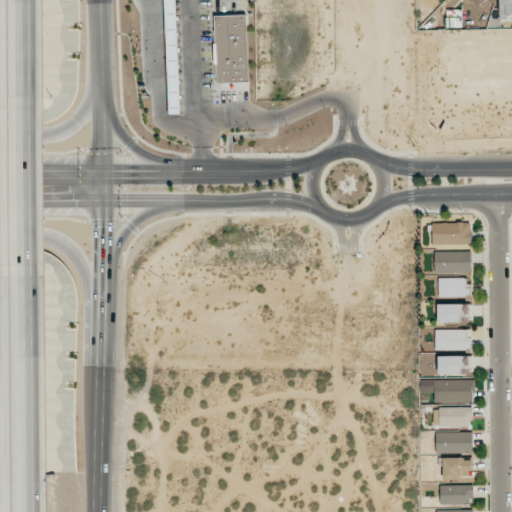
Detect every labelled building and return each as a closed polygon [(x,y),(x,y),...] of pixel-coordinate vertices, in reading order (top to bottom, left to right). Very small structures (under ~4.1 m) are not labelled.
[(165,0),(169,114),(180,113),(176,0),(165,0)] [(511,0),(499,0),(500,15),(511,15),(511,0)] [(214,16),(217,83),(249,82),(247,15),(214,16)] [(471,244),(470,222),(432,223),(433,245),(471,244)] [(471,273),(472,252),(435,251),(435,272),(471,273)] [(468,278),(439,278),(439,296),(468,296),(468,278)] [(438,323),(470,322),(470,304),(437,304),(438,323)] [(435,329),(435,349),(471,349),(471,330),(435,329)] [(471,374),(471,355),(438,356),(439,375),(471,374)] [(473,379),(420,380),(420,393),(434,393),(435,402),(474,402),(473,379)] [(471,407),(440,407),(440,427),(472,427),(471,407)] [(436,432),(436,452),(472,452),(473,432),(436,432)] [(473,475),(472,458),(443,458),(443,480),(460,480),(460,476),(473,475)] [(440,485),(440,504),(473,504),(473,485),(440,485)]
